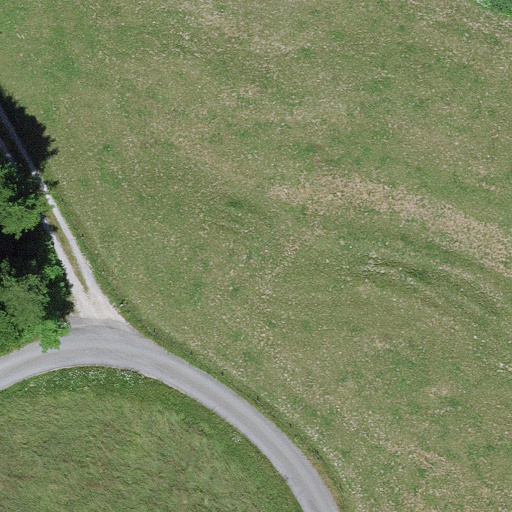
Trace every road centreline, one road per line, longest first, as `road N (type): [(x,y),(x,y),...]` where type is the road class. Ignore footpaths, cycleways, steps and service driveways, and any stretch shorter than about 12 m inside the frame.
road 1 (track): [(320,511),(300,463),(234,404),(181,374),(116,349),(32,354),(0,368)]
road 2 (track): [(116,349),(0,133)]
